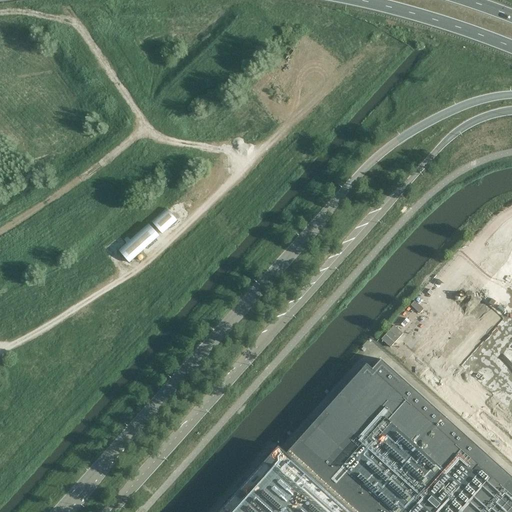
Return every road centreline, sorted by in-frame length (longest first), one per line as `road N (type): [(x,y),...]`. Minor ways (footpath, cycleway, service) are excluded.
road 1 (unclassified): [(511,95),(447,111),(374,161),(58,511)]
road 2 (unclassified): [(110,511),(448,140),(511,111)]
road 3 (track): [(0,352),(123,277),(287,123)]
road 4 (track): [(248,155),(156,137),(75,22)]
road 5 (track): [(147,129),(0,229)]
road 6 (trunk): [(358,0),(511,46)]
